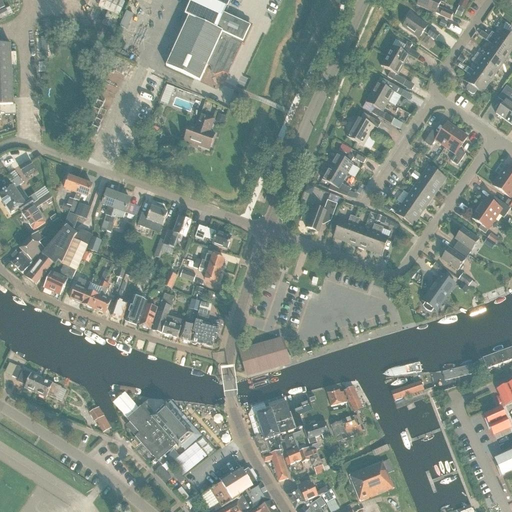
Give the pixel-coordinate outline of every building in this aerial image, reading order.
[(101,0),(98,7),(107,11),(103,20),(114,25),(125,2),(120,0),(101,0)] [(188,18),(166,67),(200,82),(208,64),(213,66),(215,73),(218,72),(222,71),(227,73),(241,42),(243,43),(250,26),(229,17),(230,16),(224,13),(226,8),(227,9),(231,0),(192,0),(185,16),(188,18)] [(450,20),(453,14),(438,8),(441,1),(438,0),(419,0),(417,5),(450,20)] [(460,0),(455,13),(462,16),(468,0),(460,0)] [(439,36),(410,15),(402,27),(419,39),(423,33),(435,41),(439,36)] [(502,28),(510,32),(511,27),(511,25),(506,22),(502,28)] [(489,37),(510,52),(511,49),(511,37),(503,31),(498,38),(492,33),(489,37)] [(510,52),(489,37),(485,34),(482,38),(486,41),(493,46),(488,52),(503,62),(510,52)] [(386,57),(403,66),(409,56),(417,61),(420,55),(409,49),(412,45),(407,42),(405,47),(395,41),(386,57)] [(13,98),(11,46),(0,45),(0,128),(1,128),(0,115),(0,113),(10,115),(10,113),(14,113),(13,105),(14,105),(13,98)] [(496,73),(503,62),(488,52),(484,58),(477,54),(474,58),(496,73)] [(397,76),(403,66),(386,57),(381,67),(390,72),(387,77),(402,86),(405,81),(397,76)] [(489,83),(496,73),(474,58),(472,62),(478,66),(474,73),(489,83)] [(474,73),(467,68),(464,72),(471,77),(467,83),(469,85),(466,89),(466,90),(472,94),(474,94),(477,90),(481,94),(489,83),(474,73)] [(377,83),(371,93),(388,103),(394,93),(406,100),(409,95),(394,86),(389,83),(380,78),(377,83)] [(174,88),(167,85),(160,102),(168,105),(174,88)] [(504,102),(495,114),(504,121),(511,109),(511,98),(510,97),(511,94),(511,90),(506,87),(498,98),(504,102)] [(371,93),(365,103),(375,109),(372,114),(391,125),(394,119),(382,113),(388,103),(371,93)] [(216,120),(223,122),(226,115),(219,112),(216,120)] [(209,133),(214,120),(201,115),(196,128),(190,126),(184,141),(189,143),(188,145),(197,149),(198,146),(209,150),(215,135),(209,133)] [(367,123),(357,118),(346,137),(363,147),(374,127),(377,129),(380,124),(370,118),(367,123)] [(445,148),(457,131),(447,124),(438,136),(432,131),(424,143),(431,147),(435,141),(445,148)] [(457,131),(445,148),(455,155),(450,161),(457,166),(465,155),(459,150),(467,138),(457,131)] [(330,165),(347,174),(353,165),(350,163),(354,158),(349,155),(346,160),(336,155),(330,165)] [(363,164),(365,160),(357,156),(355,159),(363,164)] [(24,175),(34,169),(30,162),(19,168),(24,175)] [(341,184),(347,174),(330,165),(322,180),(331,186),(328,190),(346,197),(350,190),(341,184)] [(499,176),(511,185),(511,170),(506,166),(499,176)] [(421,177),(439,189),(446,179),(428,167),(421,177)] [(510,199),(511,195),(511,185),(499,176),(492,187),(510,199)] [(421,177),(415,186),(433,198),(439,189),(421,177)] [(23,184),(19,178),(11,183),(13,185),(0,193),(0,198),(3,202),(2,203),(5,207),(6,207),(11,214),(19,209),(21,213),(33,205),(33,204),(48,194),(46,191),(44,178),(35,180),(37,193),(28,199),(20,186),(23,184)] [(76,194),(81,182),(69,178),(65,190),(76,194)] [(81,182),(76,194),(88,198),(92,186),(81,182)] [(426,207),(433,198),(415,186),(408,195),(426,207)] [(111,217),(119,196),(107,192),(102,205),(109,208),(106,215),(111,217)] [(33,205),(21,213),(22,213),(21,213),(34,231),(45,223),(36,209),(52,198),(49,194),(33,204),(33,205)] [(420,217),(426,207),(408,195),(402,204),(420,217)] [(119,196),(111,217),(116,218),(117,216),(123,219),(126,213),(129,203),(130,200),(119,196)] [(484,198),(477,208),(494,221),(498,215),(503,218),(510,209),(495,199),(492,204),(484,198)] [(72,207),(74,201),(69,199),(67,205),(63,203),(61,210),(69,212),(71,207),(72,207)] [(153,205),(165,209),(167,204),(156,199),(153,205)] [(331,220),(336,205),(327,201),(323,211),(311,207),(308,214),(310,215),(306,228),(318,233),(324,217),(331,220)] [(126,213),(137,216),(140,207),(129,203),(126,213)] [(91,209),(79,204),(75,215),(87,220),(91,209)] [(413,227),(420,217),(402,204),(395,215),(413,227)] [(160,234),(167,213),(151,207),(148,216),(141,213),(137,226),(160,234)] [(477,208),(470,218),(481,226),(478,229),(485,234),(487,231),(494,221),(477,208)] [(59,219),(56,215),(50,219),(53,223),(59,219)] [(106,231),(111,217),(106,215),(101,229),(106,231)] [(346,243),(355,218),(350,216),(347,224),(340,221),(334,238),(346,243)] [(111,217),(106,231),(111,233),(116,218),(111,217)] [(359,248),(365,231),(356,227),(359,220),(355,218),(346,243),(359,248)] [(185,238),(191,223),(180,219),(174,233),(168,231),(163,245),(174,249),(179,236),(185,238)] [(121,240),(126,242),(133,225),(127,222),(121,240)] [(369,251),(379,227),(374,225),(371,233),(365,231),(359,248),(369,251)] [(63,266),(76,235),(67,227),(42,256),(36,264),(25,277),(36,285),(52,265),(55,267),(58,263),(63,266)] [(217,233),(199,227),(195,238),(203,241),(204,237),(214,241),(212,245),(227,250),(231,238),(225,236),(225,235),(217,232),(217,233)] [(379,227),(369,251),(381,256),(388,239),(380,236),(383,228),(379,227)] [(455,247),(468,256),(471,251),(479,241),(463,229),(455,240),(458,242),(455,247)] [(76,235),(63,266),(64,266),(59,277),(51,274),(44,289),(60,296),(66,285),(65,285),(68,279),(71,281),(76,271),(76,272),(92,236),(82,231),(76,236),(76,235)] [(22,274),(45,250),(39,244),(45,239),(38,232),(32,237),(23,247),(22,252),(12,264),(22,274)] [(499,241),(492,235),(489,239),(496,244),(499,241)] [(465,260),(468,256),(455,247),(452,251),(449,249),(441,260),(457,271),(465,260)] [(88,263),(92,255),(86,252),(82,260),(88,263)] [(208,268),(220,272),(224,260),(212,257),(210,264),(208,268)] [(208,268),(210,264),(196,259),(195,264),(208,268)] [(208,268),(195,264),(193,269),(207,273),(204,280),(217,284),(220,272),(208,268)] [(119,279),(123,269),(116,266),(112,276),(119,279)] [(193,283),(196,275),(183,271),(180,278),(193,283)] [(451,289),(454,284),(441,275),(437,280),(440,282),(437,286),(435,285),(423,302),(425,304),(423,307),(425,309),(428,312),(431,312),(433,310),(435,311),(448,294),(447,293),(450,289),(451,289)] [(469,287),(472,282),(462,275),(459,280),(469,287)] [(110,285),(112,280),(108,278),(105,284),(105,283),(102,289),(107,290),(109,285),(110,285)] [(81,305),(87,292),(79,289),(82,283),(78,282),(76,287),(75,287),(70,300),(81,305)] [(99,297),(94,310),(105,315),(110,302),(103,299),(106,293),(102,291),(99,297)] [(94,310),(99,297),(87,292),(81,305),(82,305),(81,305),(93,310),(94,310)] [(177,339),(183,322),(167,317),(173,298),(164,295),(152,331),(177,339)] [(147,301),(134,297),(125,322),(136,326),(139,317),(142,318),(144,312),(146,306),(147,301)] [(122,321),(128,304),(117,301),(111,317),(122,321)] [(200,310),(202,303),(195,301),(194,308),(200,310)] [(157,310),(146,306),(144,312),(142,318),(139,327),(150,330),(157,310)] [(208,319),(209,312),(199,310),(190,343),(191,343),(192,345),(195,345),(196,344),(212,348),(214,339),(216,340),(219,328),(204,324),(205,318),(208,319)] [(190,343),(194,327),(195,323),(190,321),(192,313),(187,312),(185,320),(180,340),(190,343)] [(246,378),(290,365),(290,364),(288,358),(283,338),(279,339),(277,340),(239,351),(239,352),(246,377),(246,378)] [(511,346),(481,357),(485,369),(511,359),(511,346)] [(444,369),(447,379),(479,369),(475,358),(444,369)] [(16,367),(12,377),(17,379),(21,369),(16,367)] [(35,394),(42,379),(23,370),(17,382),(25,386),(24,389),(35,394)] [(42,379),(35,394),(46,399),(47,396),(56,400),(61,388),(52,384),(42,379)] [(423,383),(391,393),(394,400),(425,390),(423,383)] [(505,407),(511,403),(511,395),(508,386),(498,391),(505,407)] [(354,413),(362,409),(353,388),(344,392),(354,413)] [(339,393),(338,391),(327,394),(331,407),(347,403),(343,392),(339,393)] [(289,413),(294,430),(303,427),(299,416),(313,411),(309,401),(298,405),(300,410),(289,413)] [(294,430),(289,413),(285,402),(265,409),(264,405),(252,409),(249,415),(256,437),(253,439),(261,454),(261,453),(264,463),(272,461),(278,483),(287,480),(279,451),(281,451),(279,437),(279,435),(294,430)] [(184,422),(179,415),(176,418),(165,406),(154,416),(145,405),(127,420),(130,424),(126,427),(136,438),(135,439),(139,444),(141,443),(158,462),(165,456),(176,446),(179,448),(192,436),(181,424),(184,422)] [(489,425),(506,418),(502,409),(485,416),(489,425)] [(358,427),(354,417),(348,419),(347,418),(342,420),(343,421),(331,426),(337,443),(365,433),(364,430),(362,431),(360,426),(358,427)] [(506,418),(489,425),(494,435),(510,428),(506,418)] [(331,437),(326,424),(305,431),(309,445),(317,442),(316,439),(322,436),(323,440),(331,437)] [(296,444),(293,437),(293,435),(285,437),(284,440),(287,453),(297,449),(296,444)] [(180,456),(174,448),(165,456),(171,463),(180,456)] [(307,454),(314,452),(312,448),(298,452),(301,461),(302,463),(309,461),(307,454)] [(301,461),(298,452),(297,449),(287,453),(286,453),(288,459),(285,460),(288,466),(290,465),(301,461)] [(321,464),(320,461),(316,451),(314,452),(307,454),(309,461),(312,467),(313,467),(314,469),(319,467),(318,465),(321,464)] [(511,453),(496,461),(502,475),(511,470),(511,453)] [(318,465),(319,467),(322,466),(323,468),(327,467),(324,459),(320,461),(321,464),(318,465)] [(392,469),(388,460),(382,462),(349,475),(360,502),(393,489),(386,472),(392,469)] [(221,483),(201,497),(209,510),(214,507),(215,509),(211,511),(214,511),(237,497),(237,496),(241,494),(252,511),(258,507),(270,500),(271,500),(261,482),(257,484),(248,469),(243,473),(239,467),(219,480),(221,482),(221,483)] [(311,500),(320,496),(320,495),(328,492),(326,488),(320,491),(320,492),(316,493),(312,484),(307,486),(305,481),(297,485),(305,503),(304,503),(298,491),(287,496),(294,509),(295,511),(308,503),(310,506),(313,504),(311,500)] [(330,511),(334,511),(339,509),(334,500),(336,500),(330,491),(321,496),(330,511)] [(308,503),(295,511),(323,511),(320,508),(325,505),(320,496),(311,500),(313,504),(310,506),(308,503)] [(276,511),(271,502),(254,511),(276,511)] [(220,511),(241,511),(237,503),(220,511)]
